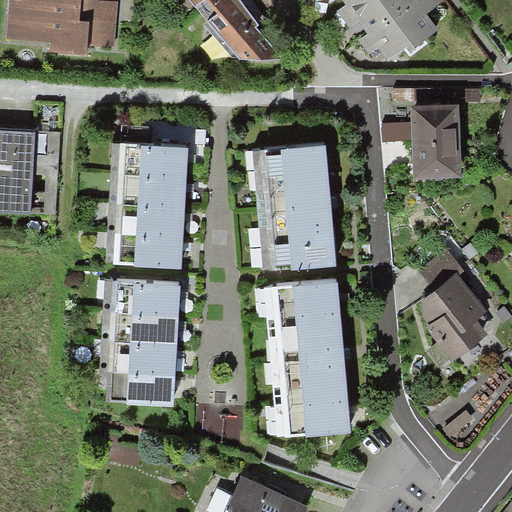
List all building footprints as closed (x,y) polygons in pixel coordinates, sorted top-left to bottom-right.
[(89,45),(114,48),(119,1),(112,0),(10,0),(6,38),(52,43),(51,52),(88,56),(89,45)] [(187,0),(209,23),(205,27),(232,59),(237,58),(240,60),(261,64),(283,61),(255,29),(259,26),(257,24),(265,18),(249,0),(244,0),(241,3),(239,0),(187,0)] [(378,47),(388,60),(403,49),(409,57),(439,36),(426,18),(445,4),(442,0),(325,0),(329,4),(333,0),(340,0),(345,7),(336,13),(349,31),(359,23),(370,38),(361,44),(368,54),(378,47)] [(391,90),(392,102),(417,101),(417,89),(391,90)] [(481,90),(417,89),(417,101),(481,101),(481,90)] [(413,140),(414,181),(461,181),(460,108),(434,109),(413,109),(413,124),(413,140)] [(383,142),(413,140),(413,124),(382,126),(383,142)] [(0,214),(31,216),(33,166),(33,159),(34,135),(0,133),(0,214)] [(60,169),(61,133),(47,133),(47,156),(36,156),(36,168),(60,169)] [(109,261),(183,265),(184,245),(185,215),(187,185),(188,156),(189,145),(115,141),(109,261)] [(252,149),(262,271),(333,265),(328,201),(323,143),(252,149)] [(45,215),(57,215),(60,169),(36,168),(36,178),(46,178),(45,215)] [(427,353),(438,369),(449,361),(452,365),(488,337),(475,320),(484,313),(458,280),(466,274),(447,249),(419,271),(435,292),(421,302),(423,318),(430,328),(426,330),(437,346),(427,353)] [(100,401),(175,405),(176,383),(177,353),(179,324),(180,295),(181,282),(106,278),(100,401)] [(265,288),(271,355),(345,349),(339,281),(265,288)] [(348,392),(345,349),(271,355),(274,398),(348,392)] [(274,398),(277,437),(350,431),(348,392),(274,398)] [(99,458),(139,466),(143,449),(116,443),(119,433),(105,430),(99,458)] [(305,511),(308,506),(240,476),(232,495),(217,489),(207,511),(305,511)]
